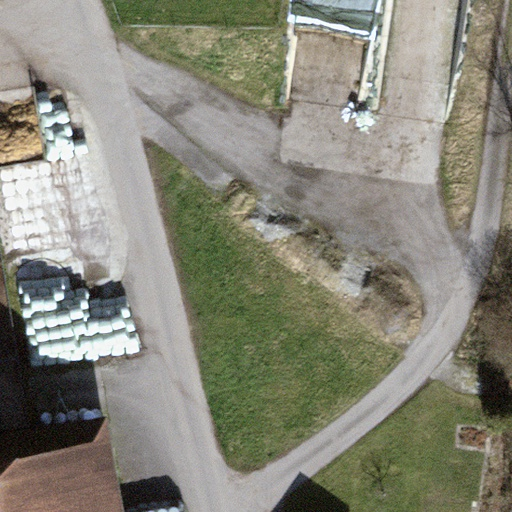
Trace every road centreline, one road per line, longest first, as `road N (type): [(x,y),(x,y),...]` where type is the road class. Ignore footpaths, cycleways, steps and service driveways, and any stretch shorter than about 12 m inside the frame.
road 1 (track): [(511,28),(474,244),(433,359),(238,511)]
road 2 (track): [(204,511),(81,0)]
